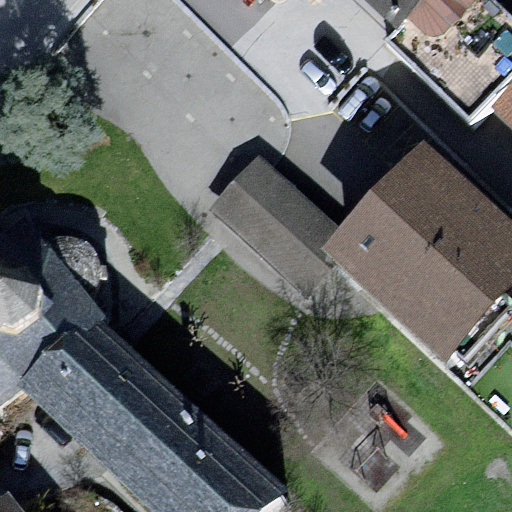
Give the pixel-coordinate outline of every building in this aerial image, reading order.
[(430,0),(335,0),(383,47),(430,0)] [(511,109),(511,69),(492,89),(511,109)] [(511,297),(511,256),(417,161),(339,248),(318,273),(330,284),(438,387),(511,297)] [(339,248),(251,162),(198,228),(299,314),(330,284),(318,273),(339,248)] [(19,219),(0,233),(0,415),(25,396),(108,331),(86,304),(100,287),(98,264),(85,249),(65,245),(45,252),(19,219)] [(108,331),(25,396),(149,511),(281,511),(295,500),(108,331)] [(20,511),(14,503),(1,511),(20,511)]
